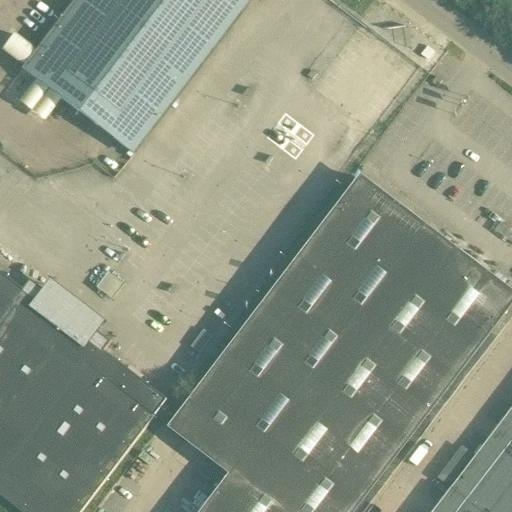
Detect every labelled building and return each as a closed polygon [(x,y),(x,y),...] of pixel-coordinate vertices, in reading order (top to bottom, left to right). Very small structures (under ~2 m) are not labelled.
[(250,0),(73,0),(20,69),(132,155),(250,0)] [(249,485),(438,238),(361,180),(173,427),(234,473),(249,485)] [(511,294),(438,238),(249,485),(234,473),(204,511),(351,511),(511,302),(511,294)] [(23,291),(0,273),(0,495),(21,511),(80,511),(165,402),(103,354),(111,344),(31,282),(23,291)] [(117,296),(123,281),(106,274),(100,289),(117,296)] [(212,340),(204,334),(191,351),(200,357),(212,340)] [(511,511),(511,410),(434,511),(511,511)]
